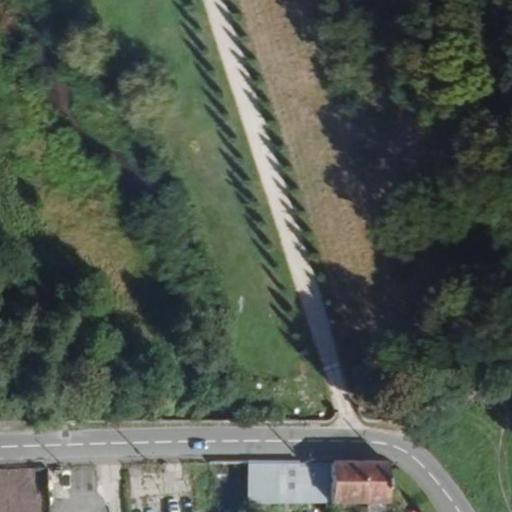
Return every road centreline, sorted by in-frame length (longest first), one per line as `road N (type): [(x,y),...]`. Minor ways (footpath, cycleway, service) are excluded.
road 1 (tertiary): [(460,511),(436,473),(404,446),(0,446)]
road 2 (track): [(356,441),(211,0)]
